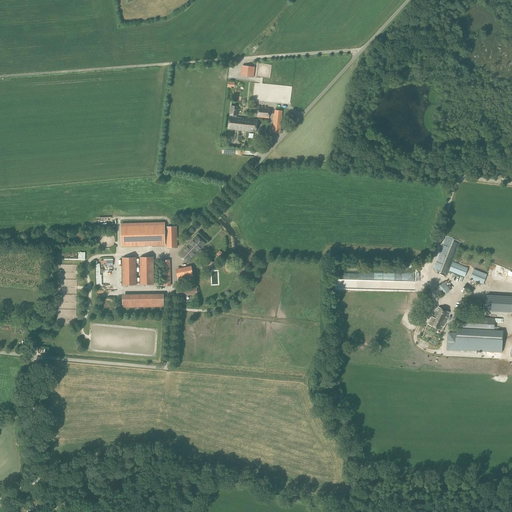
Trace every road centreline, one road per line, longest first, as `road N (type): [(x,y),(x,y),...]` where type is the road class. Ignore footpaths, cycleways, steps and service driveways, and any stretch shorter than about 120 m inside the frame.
road 1 (track): [(0,77),(363,49)]
road 2 (track): [(119,288),(173,292),(168,368),(0,352)]
road 3 (track): [(0,502),(76,465),(147,448),(158,452),(185,511)]
road 4 (track): [(511,184),(459,179),(433,273)]
